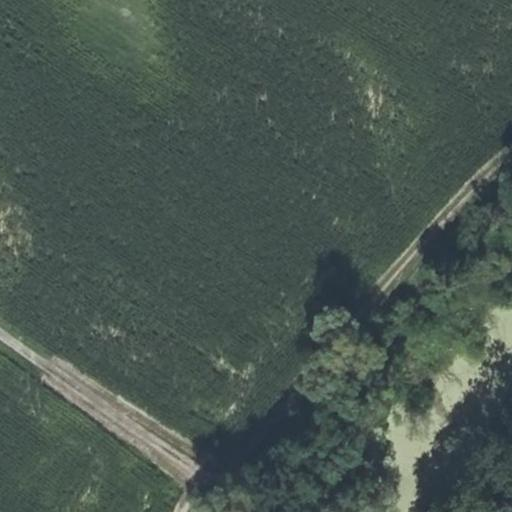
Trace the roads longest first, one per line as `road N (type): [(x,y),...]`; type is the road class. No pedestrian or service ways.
road 1 (track): [(219,480),(441,215),(511,160)]
road 2 (track): [(0,329),(219,480)]
